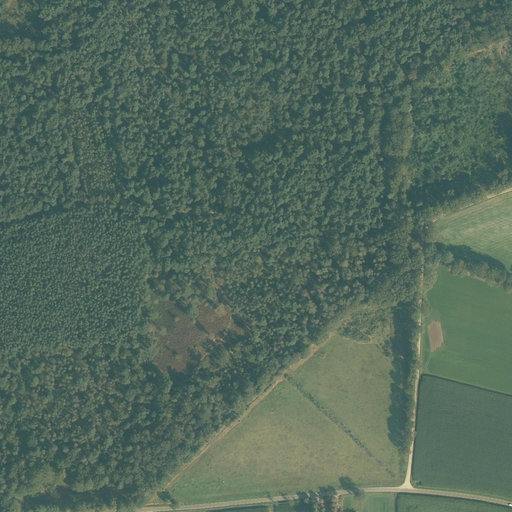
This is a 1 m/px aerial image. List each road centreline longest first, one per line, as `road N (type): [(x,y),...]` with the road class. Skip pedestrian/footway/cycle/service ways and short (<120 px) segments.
road 1 (unclassified): [(511,505),(407,489),(119,511)]
road 2 (track): [(138,510),(418,247)]
road 3 (track): [(439,216),(420,246),(407,489)]
road 4 (track): [(397,224),(511,185)]
